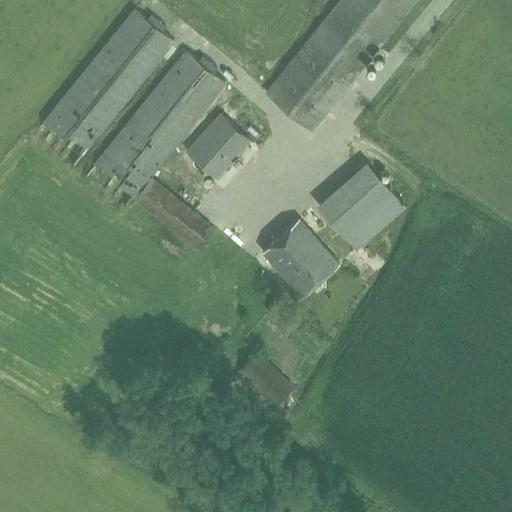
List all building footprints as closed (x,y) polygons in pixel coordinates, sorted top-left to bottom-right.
[(415,0),(340,0),(267,91),(314,128),(415,0)] [(174,39),(133,5),(35,132),(74,164),(174,39)] [(226,80),(187,49),(87,174),(126,205),(133,196),(151,174),(226,80)] [(251,139),(221,112),(188,149),(218,176),(251,139)] [(321,206),(344,233),(392,188),(371,163),(321,206)] [(214,225),(151,174),(133,196),(195,247),(214,225)] [(357,248),(407,205),(392,188),(344,233),(357,248)] [(303,294),(340,263),(301,216),(264,248),(303,294)] [(281,300),(269,310),(285,329),(297,318),(281,300)] [(295,385),(257,350),(238,371),(276,405),(295,385)]
